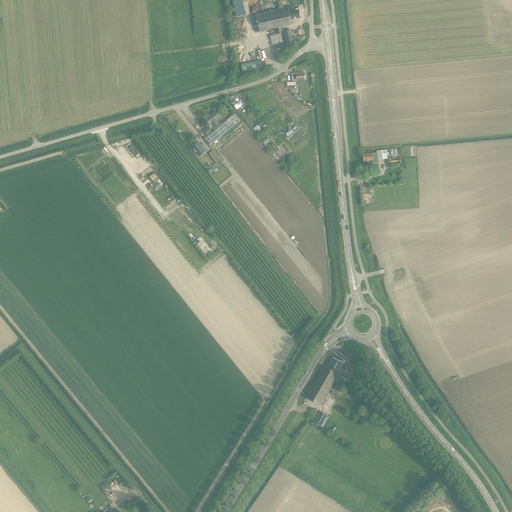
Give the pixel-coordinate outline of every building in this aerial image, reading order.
[(278,10),(251,16),(253,23),(257,22),(260,31),(292,24),(291,19),(301,17),(299,7),(294,9),(293,6),(283,9),(281,0),(279,0),(276,1),(278,10)] [(243,6),(236,7),(235,1),(233,2),(234,8),(235,7),(236,16),(244,14),(243,6)] [(290,29),(283,31),(284,36),(286,42),(293,40),(290,29)] [(280,33),(270,35),(273,46),(279,44),(280,47),(282,46),(281,43),(283,43),(280,33)] [(243,74),(263,69),(260,60),(241,64),(243,74)] [(212,123),(216,128),(220,125),(216,120),(220,116),(216,111),(206,119),(210,124),(212,123)] [(234,113),(204,138),(210,146),(241,121),(234,113)] [(208,150),(204,145),(203,146),(201,146),(201,145),(198,142),(192,147),(199,156),(205,151),(206,152),(208,150)] [(364,161),(373,160),(373,162),(374,163),(377,163),(378,162),(378,159),(387,159),(386,150),(377,150),(377,153),(372,153),(364,154),(364,161)] [(214,153),(211,156),(217,163),(220,161),(214,153)] [(323,365),(306,397),(321,405),(335,379),(336,379),(336,380),(342,384),(344,380),(337,376),(339,373),(338,372),(343,363),(333,357),(327,367),(323,365)] [(321,426),(327,416),(320,411),(314,422),(321,426)]
